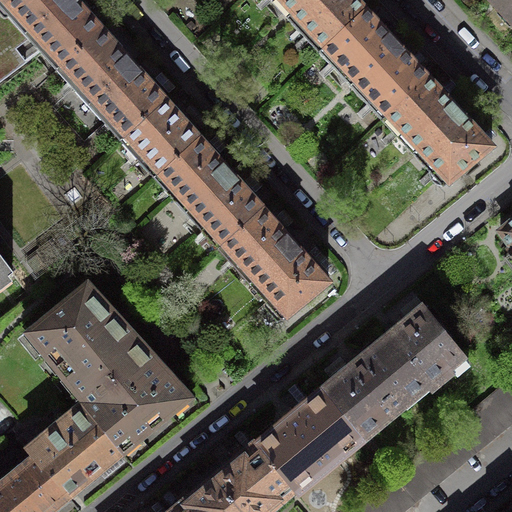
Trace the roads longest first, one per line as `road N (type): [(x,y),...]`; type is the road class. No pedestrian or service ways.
road 1 (residential): [(135,0),(384,276)]
road 2 (residential): [(101,511),(384,276)]
road 3 (residential): [(384,276),(511,174)]
road 4 (residential): [(417,0),(511,95)]
